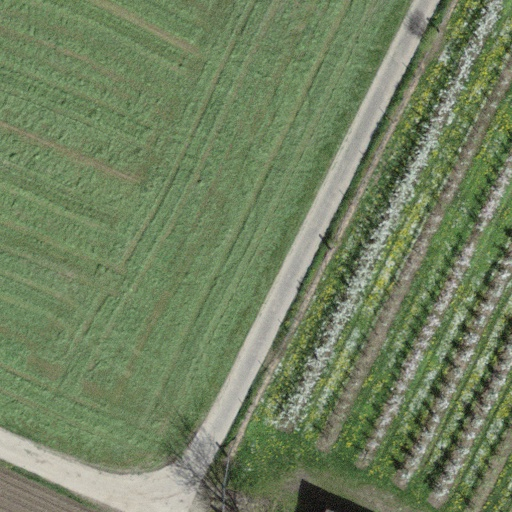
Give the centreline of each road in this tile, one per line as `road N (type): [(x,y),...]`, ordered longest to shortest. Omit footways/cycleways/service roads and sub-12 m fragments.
road 1 (track): [(424,0),(169,511)]
road 2 (track): [(160,511),(0,440)]
